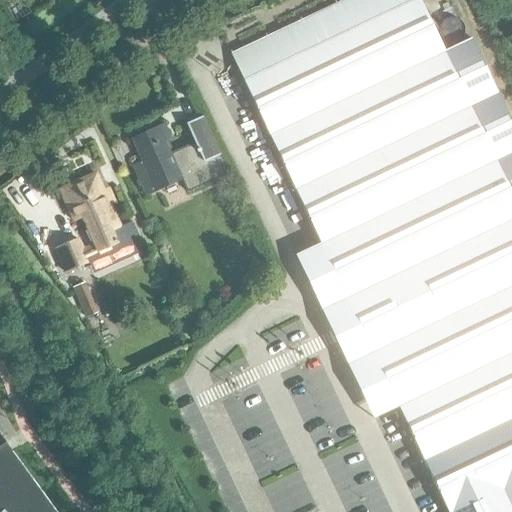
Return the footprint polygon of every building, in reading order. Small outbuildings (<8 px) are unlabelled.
[(420,0),(414,0),(244,81),(444,503),(448,511),(511,511),(511,123),(472,39),(445,51),(420,0)] [(440,24),(439,28),(439,33),(441,36),(444,40),(448,42),(452,42),(456,42),(460,40),(462,37),(464,33),(464,29),(463,25),(461,21),(458,18),(454,17),(450,17),(446,18),(442,21),(440,24)] [(133,165),(147,196),(183,180),(189,192),(229,174),(204,118),(188,125),(197,143),(172,154),(167,141),(172,139),(166,125),(132,140),(139,155),(142,161),(133,165)] [(61,190),(72,214),(80,211),(96,246),(84,252),(78,240),(55,251),(65,273),(88,263),(86,258),(118,244),(112,231),(121,227),(111,206),(115,204),(109,189),(104,191),(97,174),(61,190)] [(261,262),(250,267),(254,276),(265,271),(261,262)] [(73,288),(87,318),(99,313),(85,282),(73,288)] [(0,511),(57,511),(11,449),(0,434),(0,511)]
